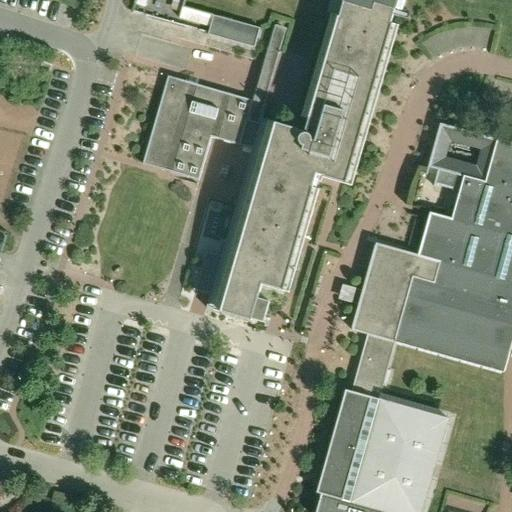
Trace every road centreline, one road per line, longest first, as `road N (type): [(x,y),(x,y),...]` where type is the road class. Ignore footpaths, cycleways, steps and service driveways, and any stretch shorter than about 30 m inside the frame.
road 1 (residential): [(0,332),(89,61)]
road 2 (residential): [(215,511),(0,451)]
